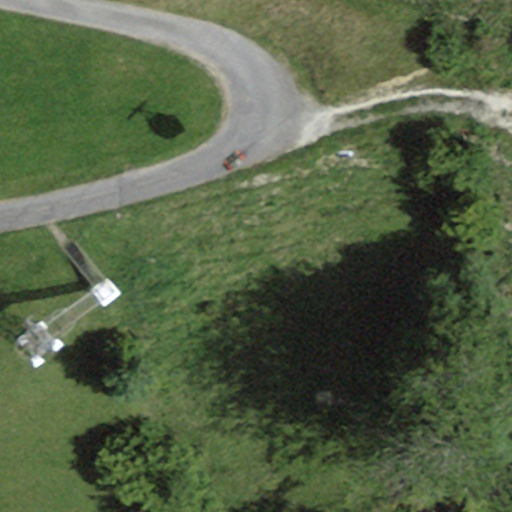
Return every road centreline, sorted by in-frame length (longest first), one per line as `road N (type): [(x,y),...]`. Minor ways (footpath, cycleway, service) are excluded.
road 1 (track): [(272,125),(266,84),(238,51),(167,27),(32,0)]
road 2 (track): [(0,216),(94,205),(231,160),(272,125)]
road 3 (track): [(272,125),(359,118),(430,97),(511,115)]
